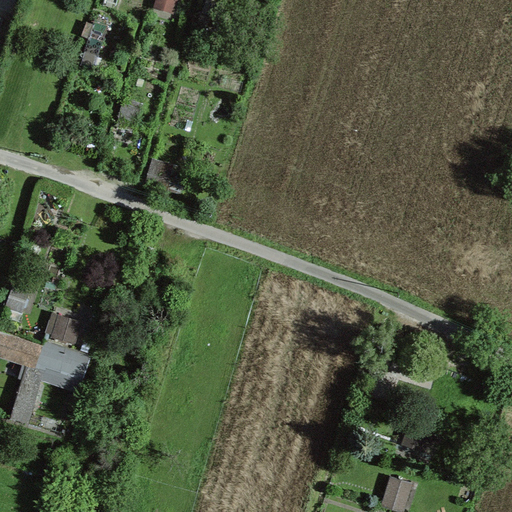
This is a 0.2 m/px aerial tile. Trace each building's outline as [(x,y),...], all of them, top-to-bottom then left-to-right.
[(203,12),(220,17),(223,6),(206,1),(203,12)] [(98,35),(102,23),(96,21),(86,48),(97,52),(103,36),(98,35)] [(132,101),(131,106),(124,104),(121,115),(136,119),(141,104),(132,101)] [(146,182),(175,191),(178,180),(168,177),(171,168),(152,163),(146,182)] [(13,290),(9,288),(5,301),(9,302),(9,304),(20,308),(26,291),(16,288),(14,287),(13,290)] [(72,339),(77,322),(66,318),(61,317),(55,334),(72,339)] [(43,345),(0,331),(0,356),(27,365),(45,371),(41,381),(80,394),(92,356),(44,341),(43,345)] [(41,381),(45,371),(27,365),(10,417),(28,423),(41,381)] [(425,377),(421,389),(438,395),(442,383),(425,377)] [(426,436),(407,429),(401,445),(420,452),(426,436)] [(405,511),(414,482),(390,476),(381,507),(400,511),(405,511)]
